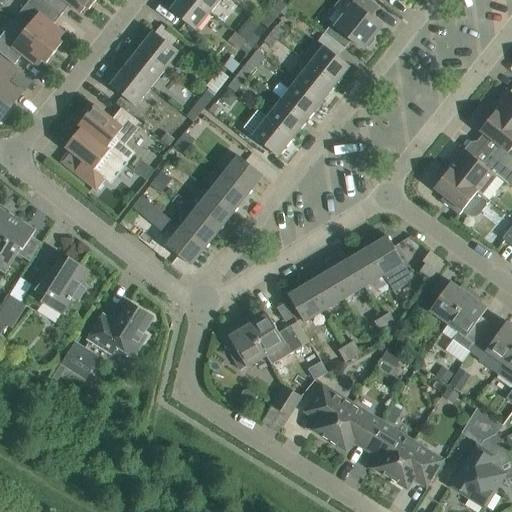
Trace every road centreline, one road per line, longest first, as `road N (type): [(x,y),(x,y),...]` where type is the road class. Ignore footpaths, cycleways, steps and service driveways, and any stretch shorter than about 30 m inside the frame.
road 1 (residential): [(201,306),(441,0)]
road 2 (residential): [(365,511),(198,404),(186,370),(201,306)]
road 3 (residential): [(201,306),(10,157)]
road 4 (residential): [(201,306),(385,197)]
road 5 (residential): [(385,197),(511,34)]
road 6 (residential): [(10,157),(140,0)]
road 7 (residential): [(511,290),(385,197)]
